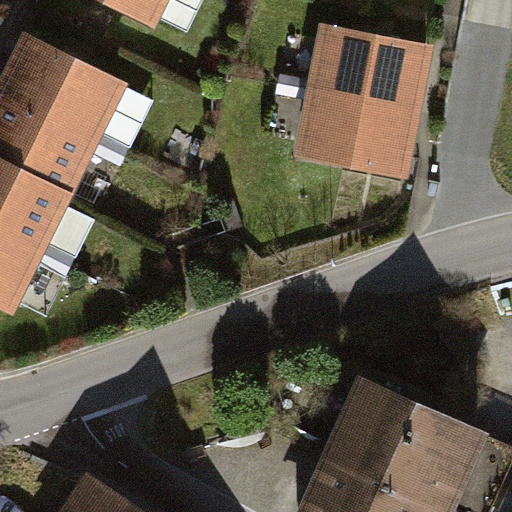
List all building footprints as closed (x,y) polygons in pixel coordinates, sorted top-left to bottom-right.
[(160,0),(132,0),(155,11),(160,0)] [(431,43),(324,24),(299,159),(407,178),(431,43)] [(123,84),(29,38),(0,95),(0,298),(12,304),(123,84)] [(348,381),(293,511),(452,511),(484,437),(348,381)] [(135,511),(77,474),(52,511),(135,511)]
